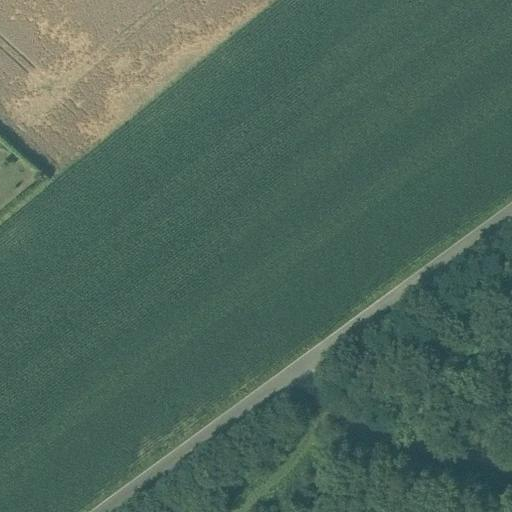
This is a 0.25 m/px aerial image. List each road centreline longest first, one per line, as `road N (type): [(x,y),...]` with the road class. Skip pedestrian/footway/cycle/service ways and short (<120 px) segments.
road 1 (unclassified): [(511,213),(103,511)]
road 2 (track): [(487,473),(281,381)]
